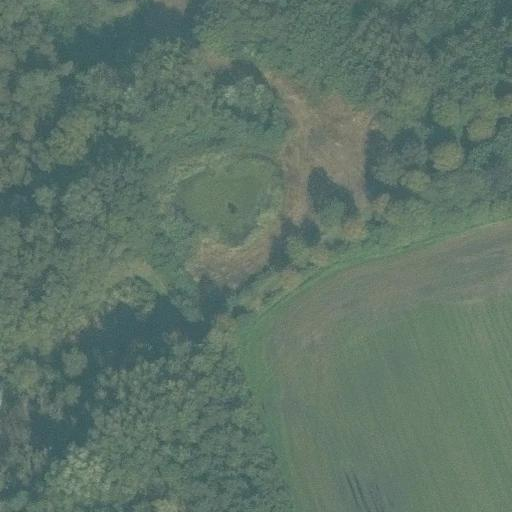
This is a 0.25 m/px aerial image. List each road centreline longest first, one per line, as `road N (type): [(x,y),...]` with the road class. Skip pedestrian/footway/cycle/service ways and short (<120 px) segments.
road 1 (track): [(511,102),(225,328),(0,377)]
road 2 (track): [(358,224),(511,185)]
